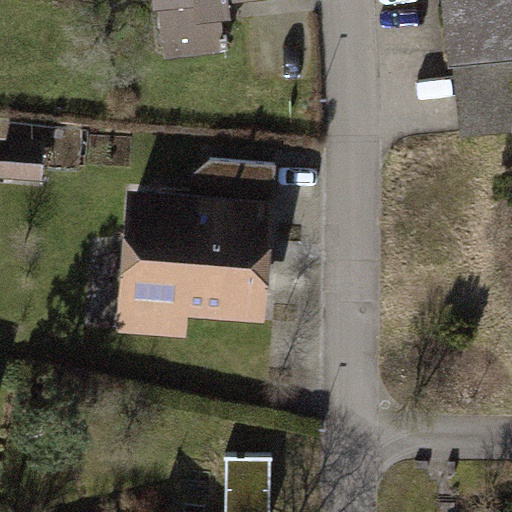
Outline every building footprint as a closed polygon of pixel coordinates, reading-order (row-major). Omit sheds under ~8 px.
[(144,0),(152,64),(215,56),(207,0),(144,0)] [(511,0),(428,0),(435,62),(511,52),(511,0)] [(511,54),(445,62),(453,139),(511,132),(511,54)] [(264,194),(119,184),(108,337),(178,342),(180,316),(255,321),(264,194)] [(233,507),(274,507),(274,447),(233,446),(233,507)]
